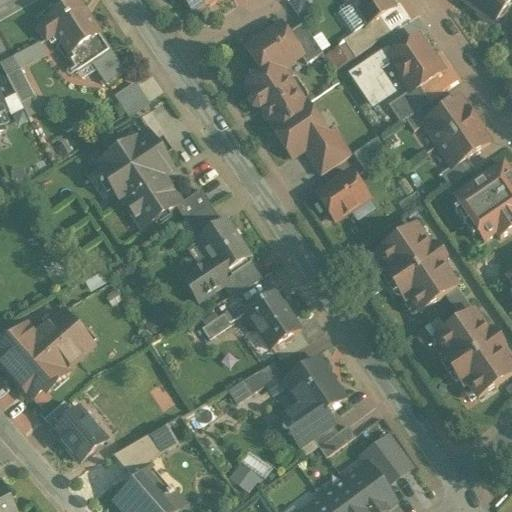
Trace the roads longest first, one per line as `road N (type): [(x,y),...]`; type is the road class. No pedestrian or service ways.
road 1 (residential): [(465,489),(172,67)]
road 2 (residential): [(418,0),(511,135)]
